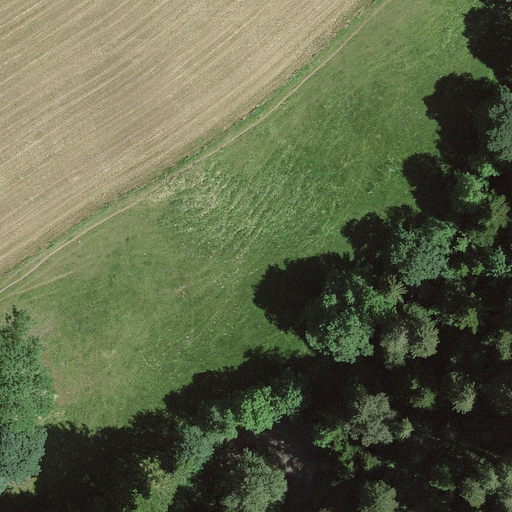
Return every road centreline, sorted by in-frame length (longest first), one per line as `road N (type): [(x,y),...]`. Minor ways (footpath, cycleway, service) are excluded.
road 1 (track): [(183,511),(223,457),(262,435),(290,437),(308,456),(303,511)]
road 2 (track): [(262,435),(208,441),(140,511)]
